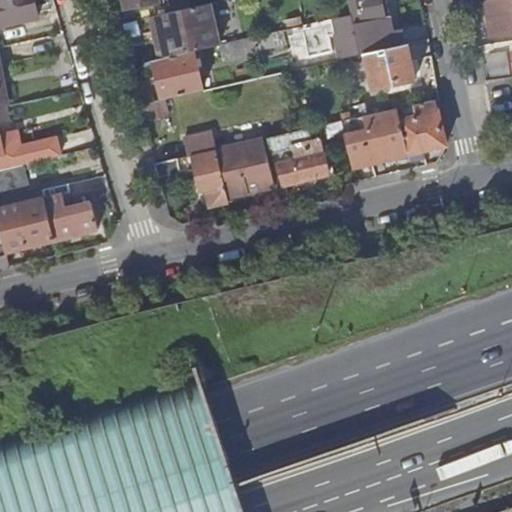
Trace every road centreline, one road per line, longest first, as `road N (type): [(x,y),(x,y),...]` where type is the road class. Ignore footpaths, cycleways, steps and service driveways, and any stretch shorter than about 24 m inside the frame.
road 1 (motorway): [(511,349),(230,448),(5,511)]
road 2 (residential): [(473,176),(143,258)]
road 3 (residential): [(70,0),(143,258)]
road 4 (motorway): [(270,511),(511,424)]
road 5 (residential): [(473,176),(441,0)]
road 6 (residential): [(143,258),(0,295)]
